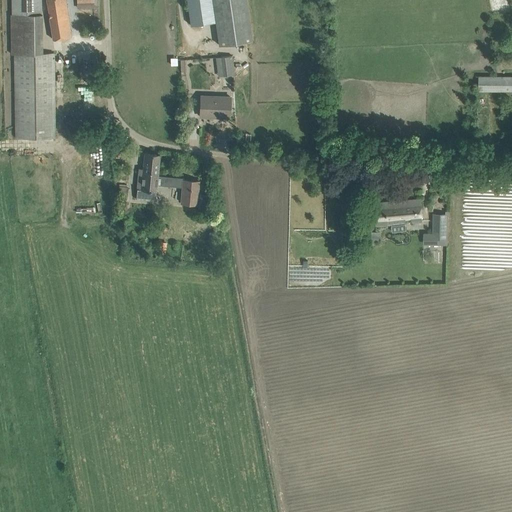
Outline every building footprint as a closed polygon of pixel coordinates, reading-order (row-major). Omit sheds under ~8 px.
[(43,53),(41,14),(41,0),(11,0),(12,15),(10,15),(11,53),(13,53),(15,138),(45,137),(55,137),(54,53),(43,53)] [(46,0),(50,22),(69,19),(65,0),(46,0)] [(215,22),(211,0),(186,0),(191,25),(215,22)] [(211,0),(215,22),(218,45),(238,42),(252,40),(246,0),(211,0)] [(53,39),(72,36),(69,19),(50,22),(53,39)] [(221,57),(223,76),(235,74),(232,55),(221,57)] [(511,76),(503,76),(479,76),(479,91),(511,91),(511,76)] [(230,117),(230,107),(230,95),(201,94),(200,116),(230,117)] [(386,151),(385,161),(394,162),(405,163),(410,163),(411,153),(386,151)] [(155,200),(159,165),(160,155),(144,153),(143,171),(139,170),(136,198),(155,200)] [(450,175),(450,168),(437,168),(437,187),(449,187),(449,178),(450,178),(450,175)] [(196,204),(199,181),(183,179),(181,203),(196,204)] [(97,193),(97,205),(110,204),(110,193),(97,193)] [(206,209),(207,195),(199,194),(198,209),(206,209)] [(422,221),(422,199),(375,203),(376,226),(388,225),(388,224),(406,222),(406,218),(412,217),(412,222),(422,221)] [(449,215),(449,211),(446,211),(446,215),(433,215),(433,244),(431,244),(448,245),(448,215),(449,215)] [(165,253),(167,242),(159,241),(158,252),(165,253)]
